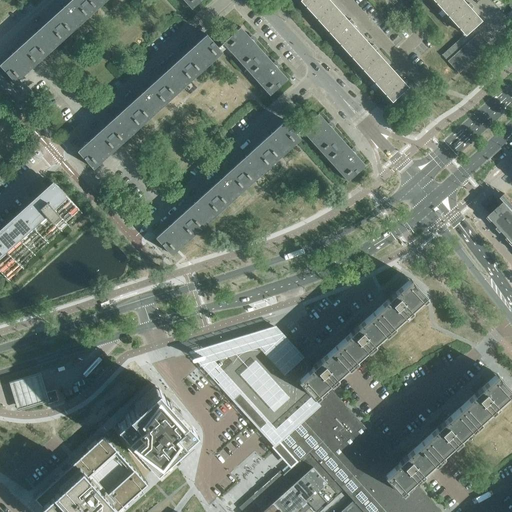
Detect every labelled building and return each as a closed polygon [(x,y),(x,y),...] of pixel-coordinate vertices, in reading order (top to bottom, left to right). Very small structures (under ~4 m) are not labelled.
[(52,18),(51,17),(67,35),(66,34),(79,23),(80,24),(80,23),(79,23),(92,11),(92,12),(93,12),(81,0),(71,0),(67,4),(67,3),(66,4),(67,5),(62,9),(62,8),(61,8),(62,9),(52,18)] [(81,0),(93,12),(92,11),(104,0),(105,1),(106,0),(105,0),(81,0)] [(185,0),(192,7),(191,8),(200,0),(185,0)] [(299,0),(323,25),(339,10),(329,0),(299,0)] [(433,0),(442,9),(451,0),(433,0)] [(451,0),(442,9),(464,34),(465,34),(473,27),(481,20),(471,9),(473,7),(470,3),(468,5),(463,0),(451,0)] [(511,0),(503,0),(511,9),(511,0)] [(349,21),(339,10),(323,25),(345,50),(362,35),(352,25),(354,23),(351,19),(349,21)] [(25,41),(41,59),(41,58),(41,57),(53,46),(54,47),(54,46),(66,35),(67,35),(51,17),(51,18),(51,19),(42,28),(41,27),(40,27),(41,28),(36,32),(36,31),(35,32),(36,32),(26,41),(25,41)] [(234,56),(235,56),(236,55),(247,68),(246,69),(264,53),(264,52),(263,53),(254,43),(255,43),(254,42),(253,43),(249,38),(250,38),(250,37),(249,38),(240,28),(241,27),(240,27),(223,43),(218,47),(221,51),(227,46),(235,55),(234,56)] [(465,34),(464,34),(459,39),(442,54),(441,54),(443,56),(447,61),(458,74),(459,73),(483,51),(483,52),(490,45),(473,27),(465,34)] [(180,57),(196,75),(196,74),(208,63),(209,64),(209,63),(209,62),(221,51),(222,52),(221,51),(218,47),(206,34),(206,35),(196,44),(196,43),(195,44),(196,44),(191,48),(190,48),(191,49),(181,58),(180,57)] [(372,46),(362,35),(345,50),(368,75),(385,61),(375,50),(377,48),(374,45),(372,46)] [(41,59),(25,41),(26,42),(16,51),(15,50),(15,51),(11,55),(10,54),(10,55),(10,56),(1,65),(0,64),(0,65),(15,82),(16,82),(15,81),(27,69),(28,70),(29,70),(28,69),(40,58),(41,59)] [(264,53),(246,69),(247,68),(258,81),(257,81),(258,82),(259,81),(270,93),(269,94),(270,95),(287,79),(287,78),(286,79),(277,69),(278,68),(277,68),(273,64),(273,63),(272,64),(263,54),(264,53)] [(156,81),(155,80),(154,81),(170,98),(171,98),(170,97),(182,86),(183,87),(184,86),(183,85),(195,74),(196,75),(180,57),(181,58),(171,67),(170,66),(170,67),(170,68),(166,72),(165,71),(165,72),(156,81)] [(396,70),(394,71),(385,61),(368,75),(391,101),(408,86),(398,75),(400,73),(396,70)] [(129,104),(145,121),(144,120),(157,109),(157,110),(158,110),(157,109),(169,98),(170,98),(154,81),(155,82),(145,91),(144,90),(145,91),(140,95),(139,94),(139,95),(140,95),(130,104),(129,104)] [(104,128),(103,127),(119,145),(119,144),(131,132),(132,133),(131,132),(144,121),(145,122),(145,121),(129,104),(128,104),(129,105),(119,114),(119,113),(118,113),(119,114),(114,118),(114,117),(113,118),(114,119),(104,128)] [(301,129),(296,134),(299,137),(305,132),(313,141),(312,142),(313,142),(325,154),(324,155),(342,139),(341,140),(332,130),(333,129),(332,128),(331,129),(327,125),(328,124),(328,123),(327,124),(318,114),(319,113),(318,113),(301,129)] [(258,143),(258,144),(274,161),(274,160),(286,149),(287,150),(287,149),(299,137),(300,138),(299,137),(296,134),(284,120),(285,121),(275,130),(274,129),(273,130),(274,131),(270,135),(269,134),(268,134),(269,135),(259,144),(258,143)] [(119,145),(103,127),(104,128),(94,137),(93,136),(93,137),(89,141),(88,141),(88,142),(78,151),(78,150),(77,150),(93,168),(94,168),(93,167),(105,156),(106,157),(107,156),(106,155),(118,144),(119,145)] [(342,139),(324,155),(325,154),(336,167),(335,168),(336,168),(337,167),(348,180),(347,180),(347,181),(365,165),(365,164),(364,165),(355,155),(356,154),(355,154),(355,155),(351,150),(351,149),(350,150),(341,140),(342,139)] [(274,161),(258,144),(259,145),(249,154),(248,153),(248,154),(244,158),(243,157),(243,158),(243,159),(234,167),(233,167),(249,184),(248,183),(260,172),(261,173),(262,173),(261,172),(273,161),(274,161)] [(248,185),(249,184),(233,167),(232,167),(233,168),(223,177),(222,176),(223,177),(218,181),(217,180),(217,181),(218,182),(208,191),(207,190),(223,208),(223,207),(222,207),(235,195),(236,196),(235,195),(248,184),(248,185)] [(0,270),(6,277),(80,210),(61,189),(52,180),(0,226),(0,270)] [(181,213),(197,231),(197,230),(209,219),(210,219),(209,218),(222,207),(223,208),(207,190),(207,191),(198,200),(197,199),(196,200),(197,200),(192,204),(191,204),(192,205),(182,214),(181,213)] [(503,230),(511,239),(511,202),(504,194),(498,200),(501,204),(489,215),(499,225),(497,227),(498,227),(496,229),(499,232),(501,231),(503,230)] [(197,231),(181,213),(182,214),(172,223),(171,222),(171,223),(167,228),(166,227),(166,228),(156,237),(156,236),(155,237),(171,254),(172,254),(171,253),(183,242),(184,243),(185,242),(184,241),(196,230),(197,231)] [(388,299),(373,312),(388,329),(416,304),(426,295),(421,289),(416,284),(415,284),(410,278),(395,292),(395,291),(394,292),(392,290),(386,295),(386,296),(387,298),(388,298),(387,298),(388,299)] [(340,342),(335,346),(350,362),(351,363),(355,359),(388,329),(373,312),(358,326),(357,325),(357,326),(355,324),(355,323),(348,329),(349,330),(350,331),(350,332),(340,342)] [(202,363),(274,444),(293,465),(309,450),(318,460),(344,489),(343,489),(353,500),(353,499),(361,508),(364,511),(441,511),(433,502),(414,481),(413,480),(400,492),(384,475),(397,463),(395,460),(334,394),(335,393),(332,391),(328,386),(327,385),(313,397),(298,380),(311,368),(302,358),(297,352),(290,344),(284,338),(280,333),(274,327),(273,327),(268,329),(243,336),(219,344),(209,347),(204,348),(205,349),(208,361),(202,363)] [(311,368),(298,380),(313,397),(327,385),(351,363),(350,362),(335,346),(320,359),(318,357),(311,363),(313,365),(313,366),(311,368)] [(474,394),(459,407),(474,424),(511,390),(507,385),(507,384),(502,379),(497,373),(481,387),(480,387),(478,385),(472,391),(473,392),(474,393),(473,393),(474,394)] [(41,374),(9,383),(18,413),(50,404),(41,374)] [(161,471),(189,445),(200,435),(157,388),(118,423),(161,471)] [(43,394),(46,402),(46,403),(58,400),(55,390),(43,394)] [(437,428),(422,441),(436,457),(437,458),(474,424),(459,407),(444,421),(443,420),(443,421),(441,419),(435,424),(435,425),(437,427),(436,427),(437,428)] [(156,475),(113,427),(75,462),(35,498),(47,511),(114,511),(118,509),(156,475)] [(397,463),(384,475),(400,492),(413,480),(437,458),(436,457),(422,441),(407,455),(406,454),(406,455),(404,453),(404,452),(397,458),(399,460),(399,461),(397,463)] [(293,465),(322,497),(328,504),(334,498),(343,489),(344,489),(318,460),(309,450),(293,465)] [(293,465),(283,474),(312,506),(311,506),(316,511),(318,511),(328,504),(322,497),(293,465)] [(276,481),(273,483),(298,511),(304,511),(308,509),(311,506),(312,506),(283,474),(282,475),(276,481)] [(266,490),(263,492),(280,511),(298,511),(273,483),(272,484),(266,490)] [(253,501),(262,511),(280,511),(263,492),(262,493),(256,499),(257,500),(254,503),(253,501)] [(364,511),(361,508),(353,499),(353,500),(339,511),(364,511)] [(246,508),(242,511),(243,511),(262,511),(253,501),(252,502),(246,508)]
